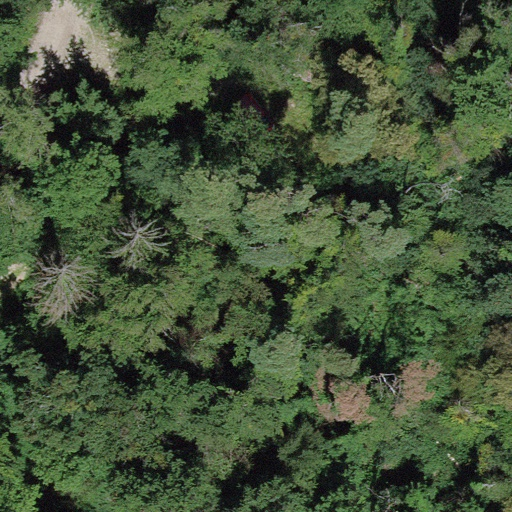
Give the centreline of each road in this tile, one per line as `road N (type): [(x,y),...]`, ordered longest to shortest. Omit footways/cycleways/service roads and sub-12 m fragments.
road 1 (track): [(51,12),(193,58),(248,91),(272,120),(261,148),(236,170),(141,198),(49,248),(0,288)]
road 2 (track): [(0,116),(38,63),(55,0)]
